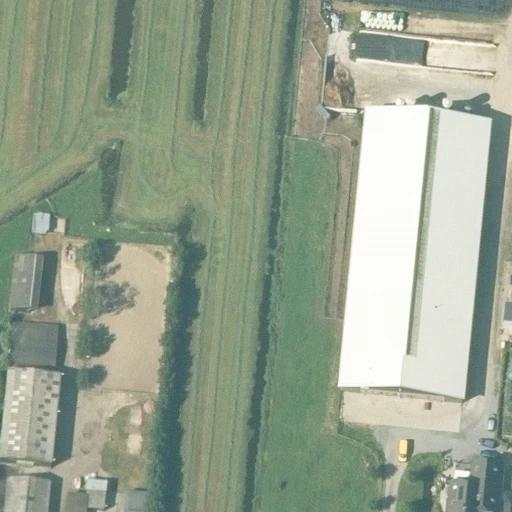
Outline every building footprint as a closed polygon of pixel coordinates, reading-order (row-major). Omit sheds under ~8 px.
[(412,33),(408,88),(466,93),(472,37),(412,33)] [(369,116),(341,393),(444,403),(471,126),(369,116)] [(31,236),(42,237),(47,231),(48,218),(33,217),(31,236)] [(12,325),(9,370),(53,374),(56,328),(12,325)] [(6,375),(0,440),(0,463),(49,469),(58,380),(6,375)] [(155,454),(155,453),(154,447),(153,442),(150,437),(147,433),(142,429),(137,427),(132,425),(125,425),(115,427),(111,429),(107,433),(103,438),(100,443),(99,449),(99,454),(99,459),(100,463),(103,469),(107,473),(111,476),(117,480),(123,481),(128,481),(132,481),(139,479),(144,476),(147,473),(151,469),(153,463),(155,458),(155,454)] [(447,504),(446,511),(483,511),(483,508),(499,510),(503,468),(473,465),(471,489),(453,487),(452,504),(447,504)] [(45,511),(48,485),(7,481),(3,511),(45,511)] [(85,498),(84,511),(86,511),(90,511),(103,511),(106,484),(86,482),(85,498)] [(128,497),(126,511),(146,511),(147,498),(148,491),(128,490),(128,497)]
